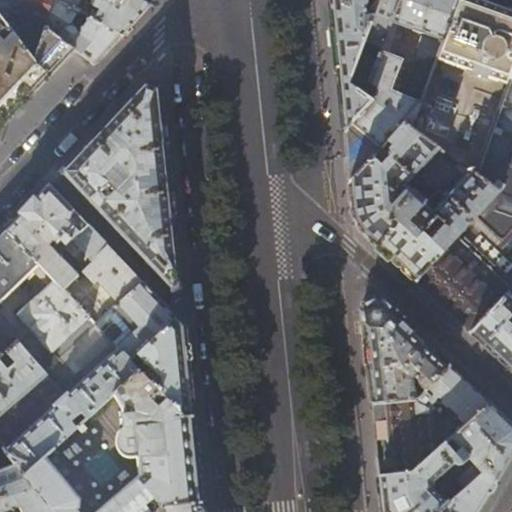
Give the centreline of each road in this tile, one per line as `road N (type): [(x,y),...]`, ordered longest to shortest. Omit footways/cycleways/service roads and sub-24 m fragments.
road 1 (secondary): [(256,170),(291,511)]
road 2 (residential): [(196,0),(0,192)]
road 3 (residential): [(511,399),(325,226)]
road 4 (secondary): [(238,0),(256,170)]
